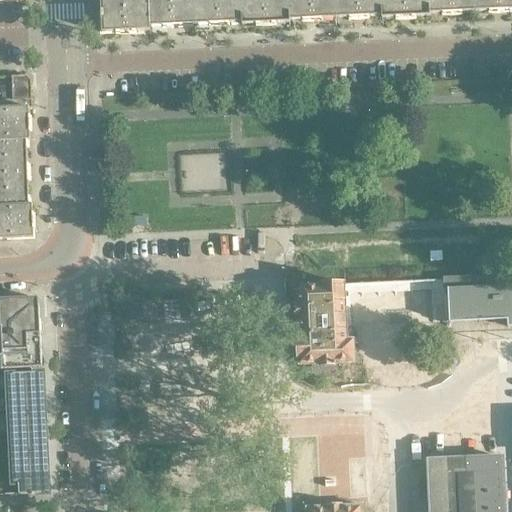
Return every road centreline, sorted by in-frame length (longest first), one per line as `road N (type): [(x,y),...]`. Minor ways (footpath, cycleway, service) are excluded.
road 1 (residential): [(69,63),(511,45)]
road 2 (residential): [(284,396),(273,262),(73,265)]
road 3 (residential): [(284,396),(472,391),(492,349),(511,348)]
road 4 (residential): [(86,511),(73,265)]
road 5 (tertiary): [(73,265),(69,63)]
